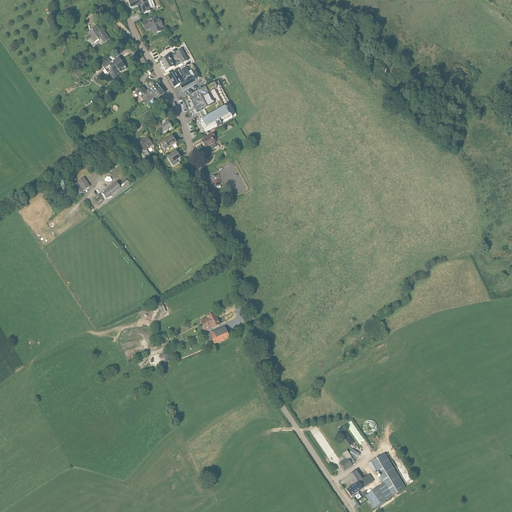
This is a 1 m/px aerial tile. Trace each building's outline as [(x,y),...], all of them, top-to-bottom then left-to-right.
[(152,0),(151,0),(150,1),(150,0),(132,0),(133,0),(132,0),(127,0),(130,8),(137,6),(140,12),(143,11),(144,14),(150,11),(149,9),(155,7),(152,0)] [(54,11),(47,15),(50,19),(57,14),(54,11)] [(155,34),(162,31),(161,28),(163,27),(159,19),(157,20),(156,17),(142,24),(145,30),(152,28),(155,34)] [(103,30),(100,32),(97,27),(87,34),(93,43),(100,38),(103,43),(110,39),(103,30)] [(166,73),(182,64),(188,61),(182,50),(176,53),(160,62),(162,66),(161,67),(161,68),(161,69),(163,69),(166,73)] [(117,60),(112,64),(108,59),(101,64),(107,74),(113,70),(114,72),(118,70),(120,73),(126,69),(122,63),(120,64),(117,60)] [(182,89),(194,82),(186,67),(173,73),(174,74),(169,78),(175,88),(180,85),(182,89)] [(75,74),(77,79),(84,76),(81,71),(75,74)] [(193,94),(188,97),(197,114),(200,113),(203,119),(202,120),(203,120),(204,123),(203,124),(207,132),(217,126),(217,127),(222,125),(221,124),(235,116),(230,106),(231,105),(218,81),(214,83),(193,94)] [(157,84),(150,89),(154,94),(160,89),(157,84)] [(136,92),(144,102),(154,94),(150,89),(146,92),(143,87),(136,92)] [(154,94),(147,99),(149,102),(155,97),(157,100),(164,94),(160,89),(154,94)] [(162,129),(165,133),(172,128),(168,122),(162,126),(160,124),(155,128),(158,132),(162,129)] [(206,148),(210,146),(212,150),(219,146),(214,137),(215,136),(213,134),(207,138),(204,140),(202,141),(206,148)] [(146,150),(152,146),(147,137),(139,143),(142,147),(138,150),(145,159),(149,156),(146,150)] [(165,150),(176,143),(172,137),(164,142),(161,144),(165,150)] [(170,156),(174,162),(180,158),(176,152),(170,156)] [(78,182),(84,191),(90,187),(84,178),(78,182)] [(102,194),(106,199),(121,188),(117,183),(102,194)] [(101,193),(94,198),(98,204),(105,199),(101,193)] [(154,304),(156,309),(157,309),(160,315),(164,313),(161,307),(164,306),(161,300),(154,304)] [(212,327),(213,328),(220,325),(214,314),(207,317),(208,318),(201,322),(205,330),(212,327)] [(205,349),(214,344),(229,338),(225,328),(204,336),(205,338),(201,340),(205,349)] [(171,350),(160,355),(163,363),(174,357),(171,350)] [(346,461),(340,466),(344,472),(352,467),(352,466),(355,464),(354,463),(355,461),(356,462),(360,456),(351,451),(348,455),(346,453),(342,456),(346,461)] [(384,484),(365,498),(374,510),(405,488),(384,455),(371,463),(367,465),(373,474),(376,471),(384,484)] [(407,485),(414,482),(407,469),(400,472),(407,485)] [(359,484),(363,490),(374,483),(369,476),(362,481),(360,478),(361,476),(358,472),(356,473),(356,472),(347,478),(353,487),(359,484)] [(359,484),(353,487),(346,492),(351,499),(352,498),(358,494),(363,490),(359,484)]
